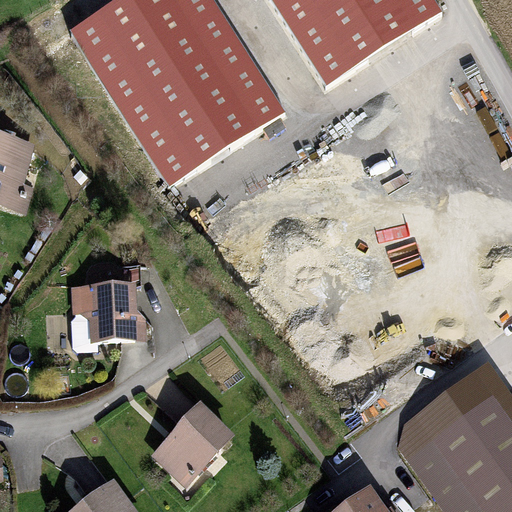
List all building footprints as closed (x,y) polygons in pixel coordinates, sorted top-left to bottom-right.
[(213,0),(137,0),(74,40),(170,191),(288,117),(213,0)] [(431,0),(266,0),(324,90),(442,16),(431,0)] [(29,145),(0,138),(0,205),(23,211),(30,184),(19,181),(29,145)] [(131,288),(72,289),(73,313),(82,312),(82,345),(145,344),(144,322),(132,322),(131,288)] [(511,397),(488,364),(472,375),(511,429),(511,397)] [(404,425),(402,451),(446,511),(511,511),(511,429),(472,375),(404,425)] [(198,406),(157,449),(187,478),(229,435),(198,406)] [(132,511),(113,485),(74,511),(132,511)]
